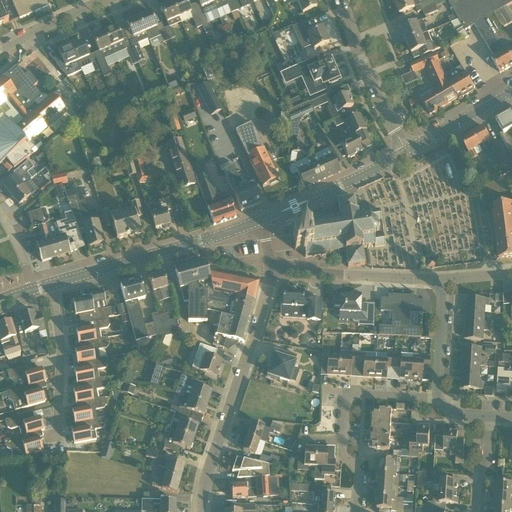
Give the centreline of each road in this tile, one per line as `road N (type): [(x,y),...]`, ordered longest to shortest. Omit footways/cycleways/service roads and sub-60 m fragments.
road 1 (residential): [(204,511),(206,478),(271,269)]
road 2 (secondary): [(51,284),(262,221)]
road 3 (residential): [(352,511),(346,402),(356,388),(438,390)]
road 4 (residential): [(51,284),(59,457)]
road 5 (residential): [(402,157),(337,0)]
road 6 (residential): [(271,269),(440,277)]
road 7 (secondary): [(262,221),(402,157)]
road 8 (secondary): [(402,157),(511,95)]
road 9 (residential): [(0,53),(110,0)]
